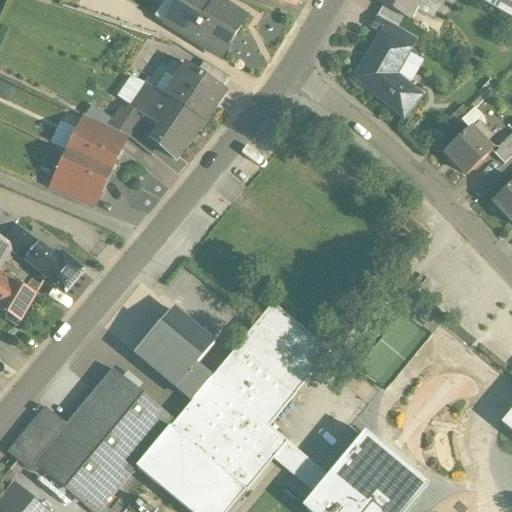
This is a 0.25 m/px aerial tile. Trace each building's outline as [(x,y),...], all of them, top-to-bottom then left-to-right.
[(210,8),(200,2),(197,8),(184,0),(183,0),(166,27),(221,60),(245,21),(228,10),(227,12),(213,4),(210,8)] [(377,0),(376,3),(382,7),(403,19),(407,21),(419,0),(377,0)] [(511,0),(475,0),(511,20),(511,0)] [(403,19),(382,7),(376,17),(397,29),(403,19)] [(397,29),(376,17),(370,29),(381,35),(381,34),(410,51),(416,40),(397,29)] [(410,51),(381,34),(381,35),(353,79),(401,118),(419,97),(393,76),(410,51)] [(229,80),(203,65),(196,76),(220,92),(229,80)] [(196,76),(185,68),(164,99),(167,101),(202,127),(224,95),(220,92),(196,76)] [(0,81),(0,98),(7,102),(13,88),(0,81)] [(145,86),(130,109),(142,117),(150,122),(167,101),(164,99),(159,95),(145,86)] [(202,127),(167,101),(150,122),(170,136),(160,148),(176,160),(202,127)] [(459,124),(467,133),(469,131),(470,132),(486,117),(476,107),(459,124)] [(142,117),(130,109),(126,115),(137,123),(142,117)] [(137,123),(126,115),(121,123),(132,130),(137,123)] [(114,132),(84,117),(78,131),(110,146),(121,151),(127,138),(114,132)] [(121,123),(114,132),(127,138),(132,130),(121,123)] [(511,128),(488,150),(490,153),(502,166),(511,156),(511,128)] [(110,146),(78,131),(67,154),(110,174),(121,151),(110,146)] [(467,133),(445,155),(466,176),(490,153),(488,150),(470,132),(469,131),(467,133)] [(110,174),(67,154),(56,176),(88,192),(88,193),(99,198),(110,174)] [(88,192),(56,176),(49,191),(82,205),(88,193),(88,192)] [(511,184),(491,203),(511,225),(511,184)] [(38,247),(14,226),(4,242),(25,261),(38,247)] [(0,264),(12,249),(0,240),(0,264)] [(38,247),(25,261),(44,277),(56,262),(38,247)] [(83,273),(62,255),(56,262),(44,277),(43,278),(55,288),(64,295),(83,273)] [(36,299),(0,278),(0,315),(8,319),(20,327),(36,299)] [(331,357),(273,308),(239,348),(240,349),(297,397),(331,357)] [(175,311),(159,330),(137,358),(177,391),(190,402),(209,379),(196,369),(200,364),(214,343),(201,333),(175,311)] [(240,349),(214,378),(211,381),(192,404),(175,425),(170,431),(246,495),(275,461),(288,446),(269,430),(297,397),(240,349)] [(113,372),(66,427),(46,411),(8,455),(29,473),(34,467),(87,511),(100,511),(136,470),(136,471),(169,431),(170,431),(175,425),(113,372)] [(511,412),(501,426),(511,435),(511,412)] [(170,431),(169,431),(136,471),(185,511),(231,511),(246,495),(170,431)] [(368,439),(355,453),(412,502),(425,486),(368,439)] [(331,482),(288,446),(275,461),(318,498),(331,482)] [(306,511),(404,511),(412,502),(355,453),(331,482),(318,498),(306,511)] [(47,511),(16,486),(0,505),(0,511),(47,511)]
